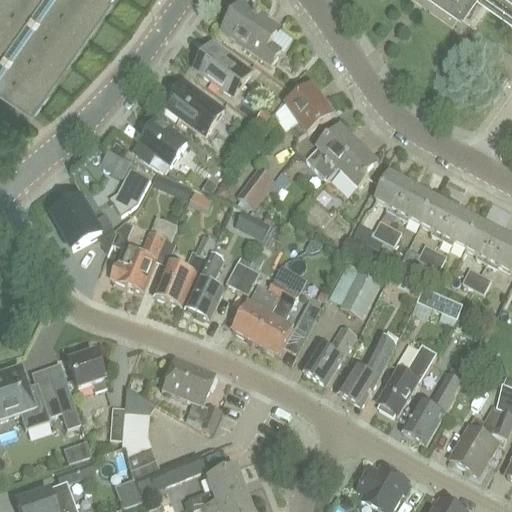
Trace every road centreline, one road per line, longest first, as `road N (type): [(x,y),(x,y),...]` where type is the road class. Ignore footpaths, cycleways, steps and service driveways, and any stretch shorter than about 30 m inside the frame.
road 1 (residential): [(346,432),(72,306),(45,282),(0,211)]
road 2 (residential): [(511,182),(408,131),(312,0)]
road 3 (secondary): [(0,203),(119,95),(186,0)]
road 4 (residential): [(495,511),(346,432)]
